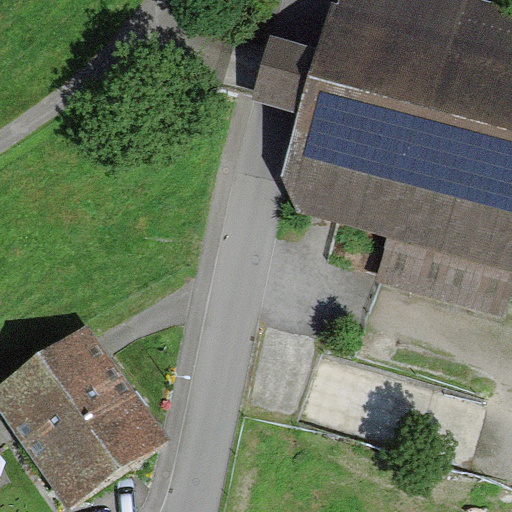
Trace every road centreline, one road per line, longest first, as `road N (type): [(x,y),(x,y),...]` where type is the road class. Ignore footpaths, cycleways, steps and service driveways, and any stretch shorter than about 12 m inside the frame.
road 1 (residential): [(308,0),(181,511)]
road 2 (track): [(236,283),(370,317),(511,369)]
